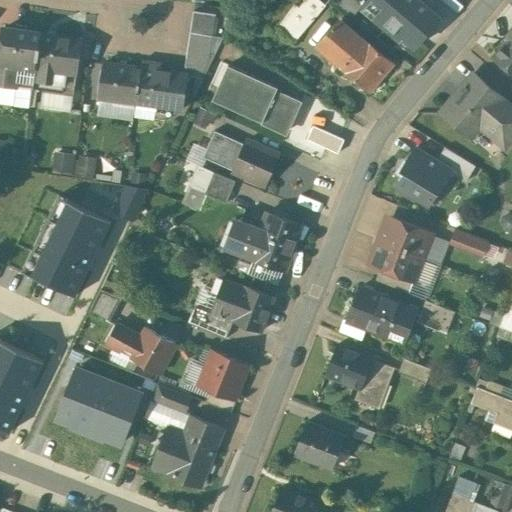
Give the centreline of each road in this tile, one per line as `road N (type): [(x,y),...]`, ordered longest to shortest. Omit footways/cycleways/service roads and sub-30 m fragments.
road 1 (residential): [(227,511),(371,147),(491,0)]
road 2 (residential): [(144,511),(0,454)]
